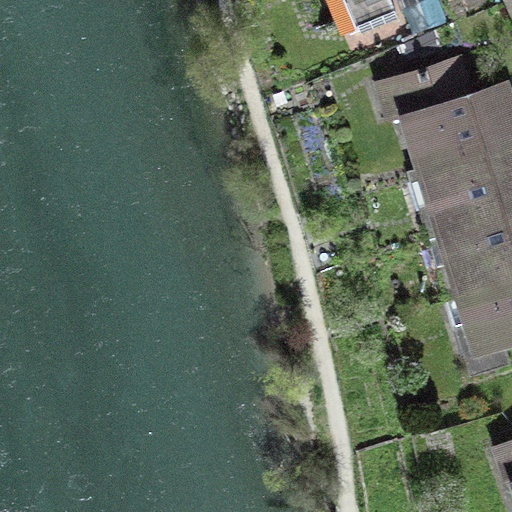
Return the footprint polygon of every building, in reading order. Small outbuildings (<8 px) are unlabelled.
[(423,175),(511,146),(511,116),(499,76),(472,85),(463,54),(392,76),(404,112),(423,175)] [(440,230),(511,208),(511,146),(423,175),(440,230)] [(459,290),(511,273),(511,208),(440,230),(459,290)] [(511,273),(459,290),(477,349),(511,338),(511,273)] [(511,474),(511,439),(501,444),(511,474)]
